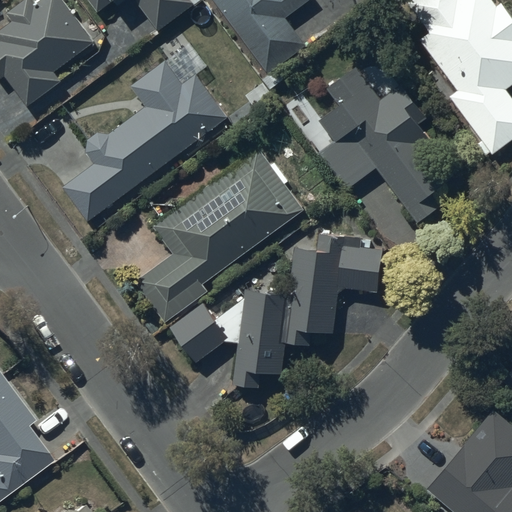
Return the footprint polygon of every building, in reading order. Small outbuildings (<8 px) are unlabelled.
[(0,48),(0,87),(6,84),(26,112),(59,88),(52,78),(93,49),(57,0),(52,0),(35,13),(29,5),(7,21),(13,29),(0,38),(0,48),(0,49),(0,48)] [(187,0),(83,0),(99,19),(109,11),(114,17),(132,3),(159,39),(196,11),(187,0)] [(207,0),(268,80),(306,52),(287,25),(316,3),(313,0),(207,0)] [(493,163),(511,148),(511,101),(508,96),(511,93),(511,23),(502,10),(498,13),(488,0),(463,0),(458,4),(455,0),(421,0),(407,11),(429,40),(420,46),(459,98),(450,105),(483,148),(478,151),(485,161),(490,158),(493,163)] [(64,194),(88,228),(229,125),(197,82),(185,91),(168,68),(132,95),(146,114),(109,141),(100,139),(88,148),(86,160),(95,171),(64,194)] [(334,147),(319,158),(346,194),(377,171),(421,229),(439,216),(431,205),(453,188),(425,152),(433,146),(422,130),(428,126),(401,91),(382,106),(357,73),(325,97),(336,112),(318,126),(334,147)] [(172,260),(135,287),(166,329),(209,298),(204,291),(305,216),(259,154),(152,233),(172,260)] [(363,252),(364,240),(323,236),(322,254),(298,251),(293,297),(249,293),(248,305),(218,325),(207,309),(176,330),(199,364),(227,345),(241,347),(234,392),(259,396),(260,388),(285,380),(290,349),(298,356),(338,335),(341,296),(348,291),(380,295),(384,254),(363,252)] [(0,493),(47,459),(24,428),(36,419),(0,371),(0,493)] [(511,511),(511,421),(494,406),(428,485),(460,511),(511,511)] [(86,511),(78,501),(62,511),(86,511)]
